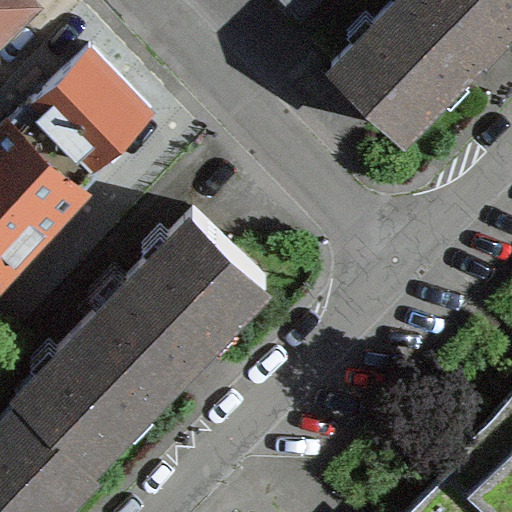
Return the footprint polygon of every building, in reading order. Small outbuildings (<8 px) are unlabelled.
[(0,0),(0,32),(33,0),(0,0)] [(317,0),(290,0),(303,13),(317,0)] [(511,0),(391,0),(334,59),(405,128),(511,17),(511,0)] [(150,104),(90,43),(32,100),(39,106),(78,146),(63,160),(78,174),(150,104)] [(78,146),(39,106),(0,143),(0,218),(63,160),(78,146)] [(89,453),(264,273),(194,205),(18,386),(25,392),(89,453)] [(0,511),(42,511),(95,459),(89,453),(25,392),(0,417),(0,511)] [(511,511),(511,396),(398,511),(511,511)]
